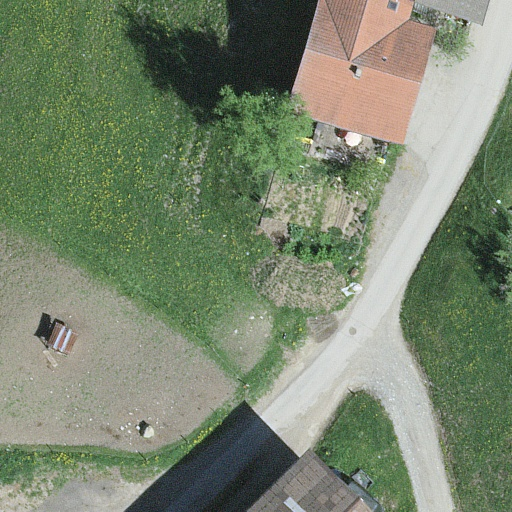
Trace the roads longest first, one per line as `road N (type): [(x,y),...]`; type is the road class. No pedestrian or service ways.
road 1 (track): [(177,511),(370,320),(511,22)]
road 2 (track): [(370,320),(410,405),(437,511)]
